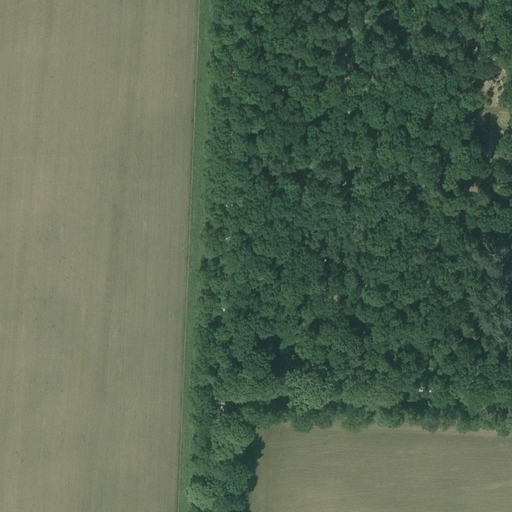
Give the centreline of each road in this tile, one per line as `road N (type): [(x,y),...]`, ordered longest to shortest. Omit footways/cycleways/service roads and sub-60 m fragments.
road 1 (track): [(219,389),(237,0)]
road 2 (track): [(511,392),(264,383),(219,389)]
road 3 (track): [(219,389),(212,511)]
